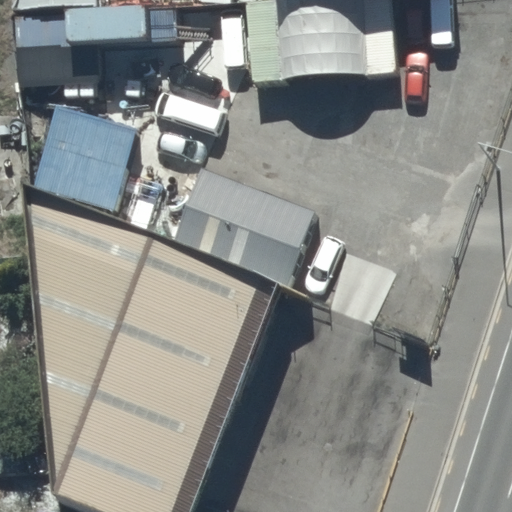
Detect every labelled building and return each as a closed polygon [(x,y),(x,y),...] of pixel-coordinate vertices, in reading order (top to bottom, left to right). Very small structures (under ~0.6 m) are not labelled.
[(92,22),(91,0),(7,0),(8,25),(92,22)] [(262,0),(131,0),(133,17),(263,7),(262,0)] [(135,142),(62,115),(33,194),(107,221),(135,142)] [(308,202),(210,160),(172,248),(270,291),(308,202)] [(190,511),(267,306),(38,221),(56,511),(190,511)]
